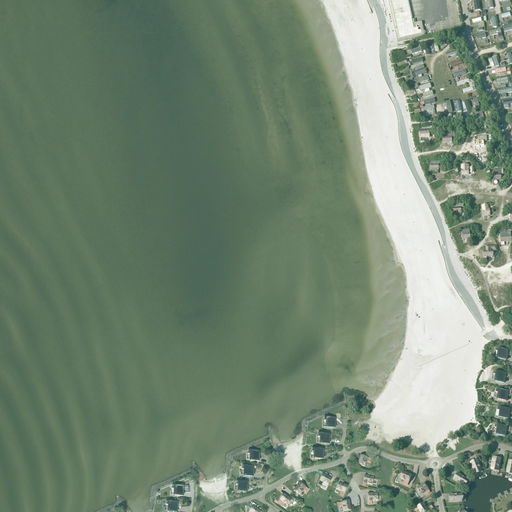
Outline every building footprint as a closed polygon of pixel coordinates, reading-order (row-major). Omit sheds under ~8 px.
[(390,0),(391,0),(388,1),(389,4),(392,3),(392,7),(390,7),(390,10),(393,9),(394,13),(391,13),(392,16),(394,16),(395,19),(393,20),(393,22),(396,22),(397,25),(394,26),(395,29),(397,28),(398,32),(395,32),(396,35),(399,34),(399,39),(422,34),(421,30),(419,30),(418,28),(420,27),(420,25),(415,26),(415,27),(414,27),(407,0),(390,0)] [(496,67),(496,72),(508,71),(508,74),(511,74),(511,66),(496,67)] [(426,67),(412,72),(414,76),(428,71),(426,67)] [(455,76),(467,72),(466,68),(453,72),(455,76)] [(425,96),(434,93),(433,89),(431,90),(429,82),(420,85),(423,92),(423,91),(425,96)] [(472,98),(476,108),(481,106),(479,101),(481,100),(479,95),(472,98)] [(464,99),(464,107),(468,107),(468,112),(472,112),(471,98),(464,99)] [(425,114),(436,114),(435,104),(425,105),(425,114)] [(478,119),(485,116),(483,109),(476,111),(478,119)] [(433,132),(433,130),(420,130),(420,132),(420,138),(429,138),(429,132),(433,132)] [(443,143),(452,142),(451,138),(454,138),(454,133),(447,134),(448,135),(443,135),(443,137),(443,143)] [(477,138),(478,146),(484,145),(484,141),(485,141),(485,136),(480,137),(480,138),(477,138)] [(453,204),(454,213),(461,213),(461,208),(462,208),(462,203),(453,204)] [(483,209),(484,216),(489,215),(488,208),(487,208),(486,204),(481,205),(482,209),(483,209)] [(500,234),(501,242),(511,241),(510,233),(503,233),(503,234),(500,234)] [(483,257),(487,257),(493,257),(493,251),(496,251),(496,247),(487,247),(487,250),(487,251),(483,251),(483,257)] [(498,353),(498,359),(506,360),(507,355),(510,355),(510,351),(507,351),(503,350),(503,349),(496,348),(496,352),(498,353)] [(497,375),(496,382),(504,383),(505,378),(508,378),(508,374),(505,374),(501,373),(501,372),(494,371),(494,375),(497,375)] [(506,401),(507,396),(510,396),(511,392),(508,392),(503,391),(503,390),(497,389),(496,393),(499,394),(498,400),(506,401)] [(505,408),(498,407),(498,411),(500,411),(500,418),(508,419),(508,418),(510,419),(510,417),(508,416),(509,414),(511,414),(511,412),(511,410),(509,410),(505,409),(505,408)] [(331,418),(324,418),(324,422),(327,422),(327,428),(335,428),(335,419),(331,419),(331,418)] [(495,429),(498,429),(497,435),(505,437),(506,431),(509,432),(510,426),(507,426),(506,427),(502,427),(502,426),(495,425),(495,429)] [(325,434),(318,434),(318,438),(321,438),(321,444),(329,444),(329,435),(325,435),(325,434)] [(323,459),(323,450),(319,450),(319,449),(312,449),(312,453),(315,453),(315,460),(323,459)] [(259,462),(259,452),(255,452),(255,451),(248,451),(248,455),(251,455),(251,462),(259,462)] [(356,460),(354,466),(357,467),(358,465),(364,467),(366,462),(369,463),(371,459),(361,456),(359,461),(356,460)] [(491,470),(498,471),(500,459),(493,458),(491,470)] [(471,462),(475,474),(481,471),(477,460),(471,462)] [(245,470),(245,477),(253,477),(253,467),(249,467),(242,467),(242,470),(245,470)] [(404,484),(408,485),(412,476),(403,472),(404,469),(399,467),(397,470),(403,472),(400,478),(405,481),(404,484)] [(464,486),(468,480),(457,473),(454,479),(464,486)] [(328,485),(331,479),(334,480),(335,477),(329,474),(328,477),(323,475),(318,484),(322,486),(323,483),(328,485)] [(366,487),(366,484),(372,485),(374,478),(375,475),(371,474),(370,477),(365,476),(362,486),(366,487)] [(337,482),(339,483),(336,489),(341,492),(340,495),(343,496),(348,487),(343,484),(344,482),(338,479),(337,482)] [(239,486),(239,492),(247,492),(247,483),(243,483),(243,482),(236,482),(236,486),(239,486)] [(293,486),(290,491),(293,493),(294,491),(300,495),(303,490),(306,492),(308,489),(299,483),(296,488),(293,486)] [(418,484),(412,487),(414,490),(416,489),(420,495),(425,491),(427,494),(430,492),(424,483),(419,487),(418,484)] [(175,491),(175,497),(183,497),(183,488),(179,488),(179,487),(172,487),(172,491),(175,491)] [(374,494),(368,495),(368,505),(372,505),(372,501),(378,501),(377,494),(380,494),(379,491),(373,491),(374,494)] [(284,495),(278,503),(281,505),(283,503),(287,506),(291,500),(294,502),(295,499),(290,495),(288,498),(284,495)] [(343,506),(344,511),(351,510),(351,511),(354,511),(353,506),(350,507),(349,501),(338,503),(339,507),(343,506)] [(173,502),(166,502),(166,506),(169,506),(168,511),(177,511),(177,503),(173,503),(173,502)] [(423,503),(417,507),(414,509),(416,511),(419,510),(420,511),(426,511),(433,508),(431,506),(426,509),(423,503)]
